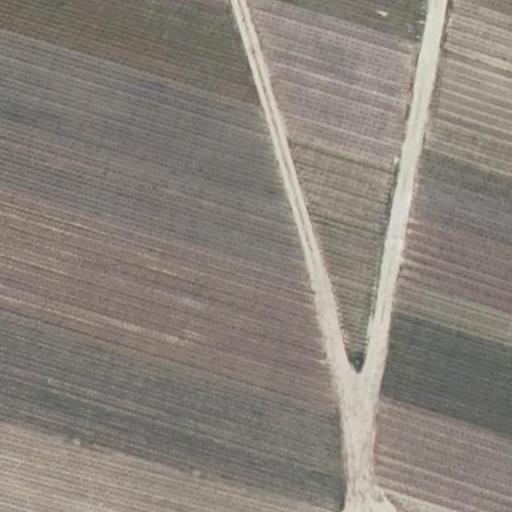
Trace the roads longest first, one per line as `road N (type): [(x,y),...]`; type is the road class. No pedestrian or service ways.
road 1 (track): [(383,511),(352,454),(298,225),(231,0)]
road 2 (track): [(432,0),(363,384),(349,511)]
